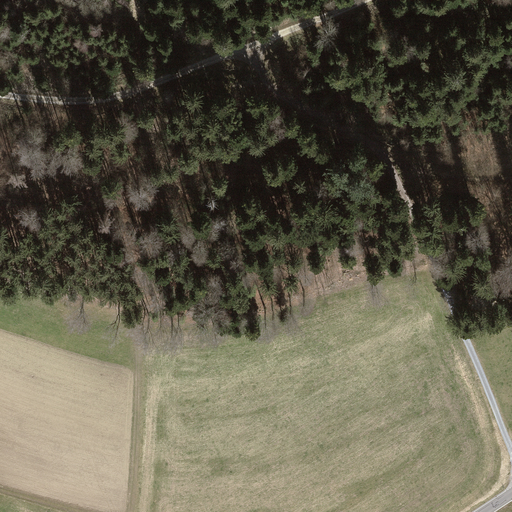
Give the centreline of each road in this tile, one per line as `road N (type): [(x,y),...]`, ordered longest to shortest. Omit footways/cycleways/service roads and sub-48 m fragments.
road 1 (track): [(511,449),(403,164),(287,98),(261,73),(253,47)]
road 2 (track): [(0,96),(119,96),(370,0)]
road 3 (track): [(131,511),(138,376)]
